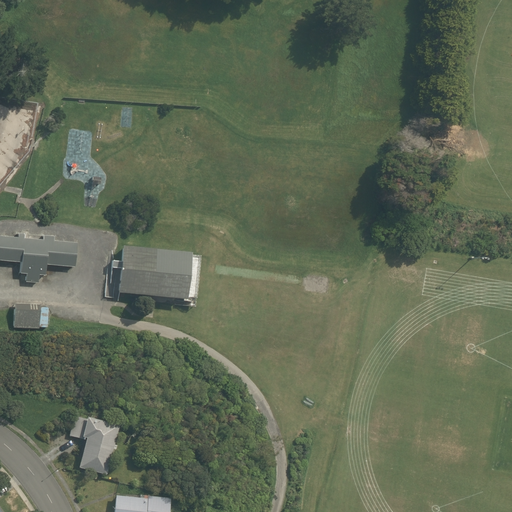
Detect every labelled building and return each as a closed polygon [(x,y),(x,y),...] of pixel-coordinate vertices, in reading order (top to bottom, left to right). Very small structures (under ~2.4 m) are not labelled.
[(0,235),(0,260),(22,262),(20,273),(27,274),(26,282),(41,283),(42,275),(46,276),(47,265),(76,267),(78,243),(55,241),(55,236),(43,235),(43,240),(25,238),(26,234),(18,233),(18,237),(0,235)] [(112,267),(122,268),(119,292),(188,299),(188,297),(197,298),(201,256),(192,255),(192,252),(124,245),(122,261),(113,260),(112,267)] [(41,304),(16,302),(14,327),(40,328),(41,304)] [(83,439),(84,437),(81,436),(85,419),(73,416),(68,436),(83,439)] [(84,437),(85,437),(77,467),(105,475),(118,425),(86,417),(85,419),(81,436),(84,437)] [(112,511),(167,511),(168,498),(140,495),(140,498),(114,495),(112,511)]
